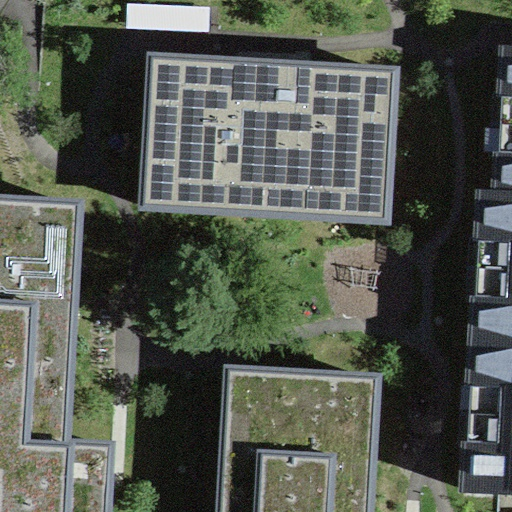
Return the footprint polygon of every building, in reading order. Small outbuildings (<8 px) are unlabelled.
[(511,156),(502,156),(501,175),(499,195),(511,196),(511,51),(508,51),(505,95),(511,95),(511,156)] [(234,99),(236,66),(154,61),(152,107),(167,108),(164,158),(149,157),(146,204),(228,208),(229,188),(264,190),(263,210),(305,213),(307,192),(342,194),(341,215),(383,217),(392,75),(310,70),(308,104),(271,102),(234,99)] [(476,341),(511,343),(511,196),(499,195),(484,195),(482,238),(494,239),(491,300),(478,299),(476,341)] [(76,207),(0,202),(0,511),(91,511),(93,482),(0,476),(0,440),(50,444),(52,401),(42,400),(44,366),(54,366),(57,323),(46,323),(48,288),(71,289),(76,207)] [(483,445),(470,444),(468,488),(511,490),(511,343),(476,341),(474,384),(486,384),(483,445)] [(353,511),(354,496),(343,496),(345,461),(369,462),(374,381),(231,372),(229,415),(249,416),(247,451),(227,450),(224,493),(244,494),(243,511),(353,511)]
